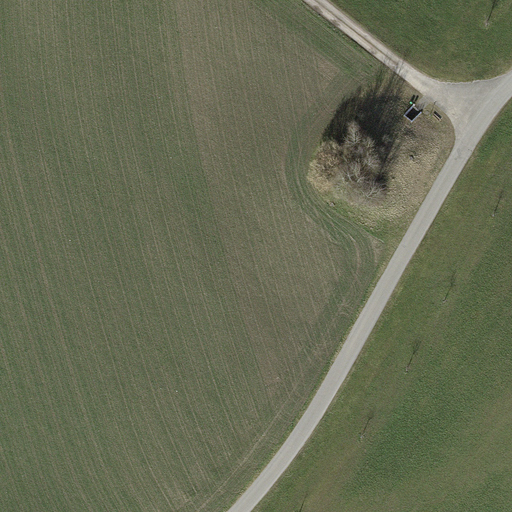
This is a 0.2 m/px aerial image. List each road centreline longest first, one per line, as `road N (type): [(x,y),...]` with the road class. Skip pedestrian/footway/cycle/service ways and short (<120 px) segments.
road 1 (tertiary): [(511,88),(478,128),(306,435),(247,511)]
road 2 (track): [(478,128),(317,0)]
